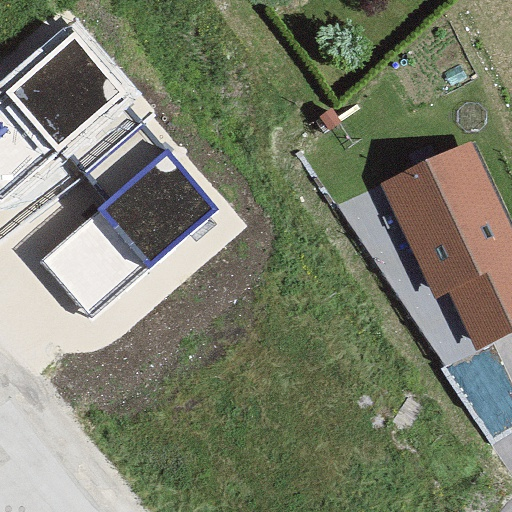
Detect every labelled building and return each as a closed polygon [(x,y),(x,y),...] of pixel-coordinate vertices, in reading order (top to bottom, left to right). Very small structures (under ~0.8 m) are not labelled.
[(0,98),(0,172),(10,163),(24,181),(61,151),(83,178),(144,129),(121,102),(125,98),(75,37),(0,98)] [(112,300),(214,218),(144,129),(83,178),(104,206),(35,263),(71,306),(98,283),(112,300)] [(511,234),(471,142),(383,184),(435,301),(451,294),(481,352),(511,337),(511,234)] [(10,163),(0,172),(0,202),(24,181),(10,163)] [(98,283),(71,306),(85,324),(112,300),(98,283)]
